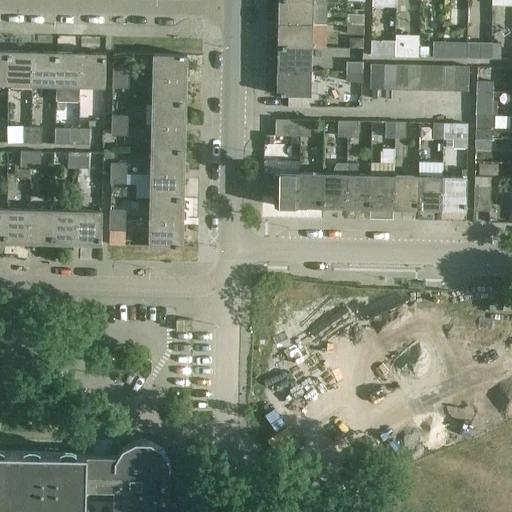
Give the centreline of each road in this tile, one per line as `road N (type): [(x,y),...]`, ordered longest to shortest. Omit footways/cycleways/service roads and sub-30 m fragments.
road 1 (residential): [(511,254),(230,247)]
road 2 (residential): [(0,284),(203,288),(225,274),(230,247)]
road 3 (unknown): [(0,312),(131,395),(168,406),(226,406)]
road 4 (residential): [(230,247),(235,9)]
road 5 (residential): [(235,9),(0,3)]
road 6 (unknown): [(233,107),(450,108)]
